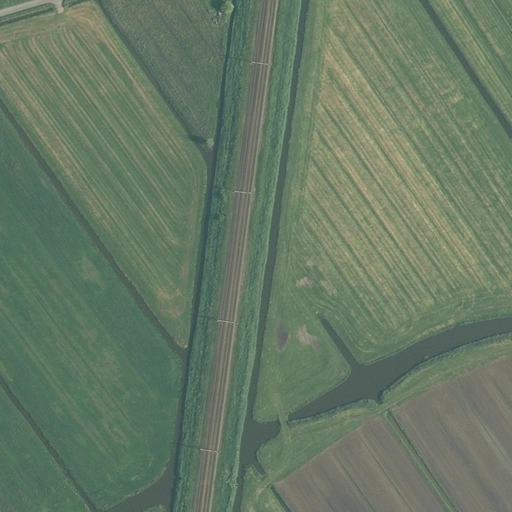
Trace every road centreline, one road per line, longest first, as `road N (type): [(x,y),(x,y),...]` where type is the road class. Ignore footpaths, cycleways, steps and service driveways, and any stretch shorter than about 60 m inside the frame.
road 1 (track): [(288,431),(397,395),(434,441)]
road 2 (track): [(397,395),(418,377),(511,344)]
road 3 (track): [(279,397),(288,431),(279,467),(260,481),(255,511)]
